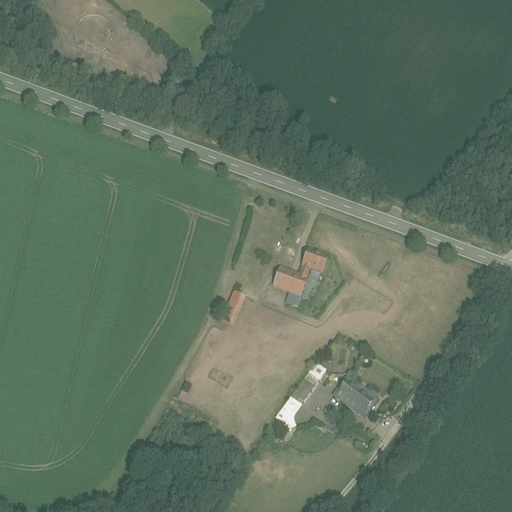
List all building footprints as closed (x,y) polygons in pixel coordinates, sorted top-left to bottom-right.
[(270,288),(300,298),(310,270),(322,275),(328,257),(307,249),(298,274),(277,267),(270,288)] [(233,326),(245,296),(233,292),(221,322),(233,326)] [(287,432),(295,428),(294,424),(293,419),(295,415),(326,372),(315,364),(274,421),(279,424),(283,428),(287,432)] [(350,377),(336,396),(364,418),(378,399),(350,377)] [(187,383),(179,402),(186,405),(194,386),(187,383)]
